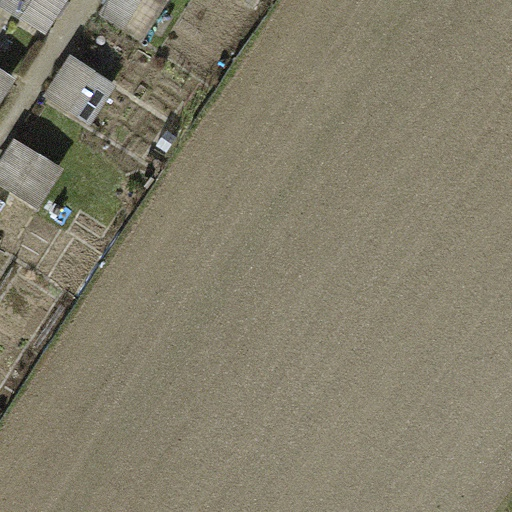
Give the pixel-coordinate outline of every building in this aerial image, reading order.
[(53,45),(80,3),(75,0),(9,0),(2,12),(53,45)] [(170,0),(120,0),(107,23),(153,48),(178,4),(170,0)] [(74,62),(53,107),(105,130),(125,85),(74,62)] [(0,122),(22,87),(0,73),(0,122)] [(24,144),(0,181),(0,188),(45,217),(72,174),(24,144)]
